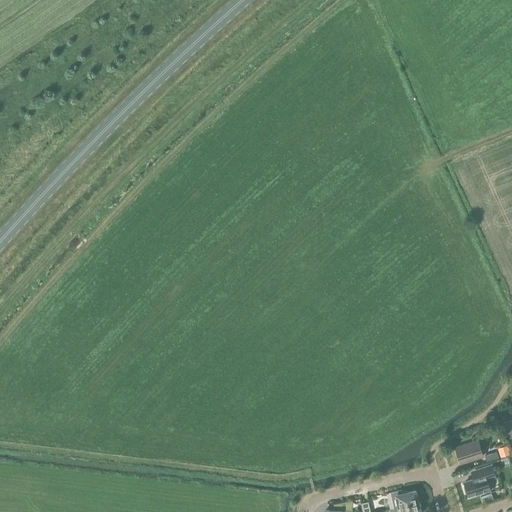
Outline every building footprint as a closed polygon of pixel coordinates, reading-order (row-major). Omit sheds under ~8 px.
[(478,441),(456,448),(461,463),(483,456),(478,441)] [(499,457),(497,452),(485,455),(487,461),(499,457)] [(465,485),(464,487),(466,493),(468,494),(469,496),(480,493),(480,494),(491,491),(486,478),(495,475),(492,465),(476,470),(478,478),(464,482),(465,485)] [(401,490),(391,492),(394,509),(399,508),(399,507),(418,503),(415,491),(402,494),(401,490)] [(370,511),(369,502),(362,503),(363,511),(370,511)] [(400,511),(420,511),(418,503),(399,507),(399,508),(400,511)]
